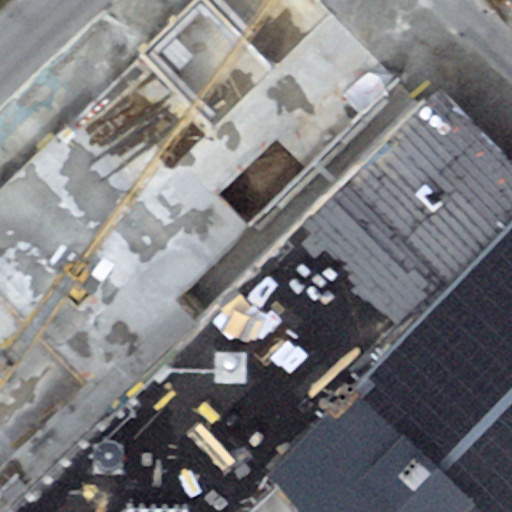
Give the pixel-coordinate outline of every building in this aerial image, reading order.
[(332,0),(207,0),(66,144),(159,235),(362,28),(332,0)] [(511,511),(511,218),(346,386),(482,511),(511,511)] [(192,291),(137,351),(207,414),(261,353),(192,291)] [(295,511),(482,511),(346,386),(263,472),(295,511)] [(156,511),(146,502),(136,511),(156,511)]
